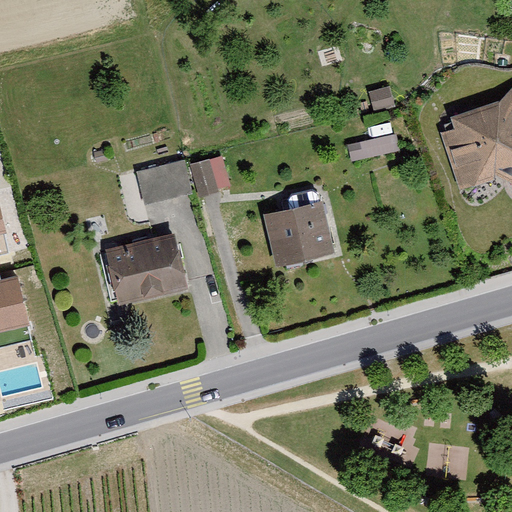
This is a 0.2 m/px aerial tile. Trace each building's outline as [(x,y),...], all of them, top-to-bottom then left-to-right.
[(495,178),(511,185),(511,91),(501,103),(453,119),(457,130),(444,134),(463,189),(495,178)] [(347,141),(350,157),(399,148),(396,132),(347,141)] [(186,162),(197,194),(229,184),(219,152),(186,162)] [(183,156),(133,168),(142,203),(191,190),(183,156)] [(321,205),(265,216),(275,265),(331,253),(321,205)] [(175,236),(108,251),(118,295),(185,280),(175,236)] [(18,275),(0,280),(0,351),(36,343),(18,275)]
